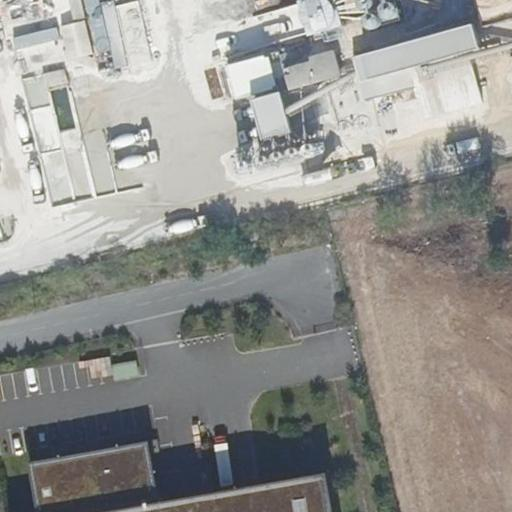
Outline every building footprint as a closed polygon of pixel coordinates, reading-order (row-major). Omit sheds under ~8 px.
[(274,0),(277,13),(293,9),(291,0),(274,0)] [(61,23),(64,58),(90,55),(87,21),(61,23)] [(240,52),(274,41),(268,21),(234,32),(240,52)] [(413,90),(420,119),(485,104),(467,25),(348,52),(354,81),(315,90),(320,111),(413,90)] [(343,82),(334,50),(278,65),(287,97),(343,82)] [(45,86),(66,83),(64,69),(43,72),(45,86)] [(255,143),(287,135),(276,90),(244,98),(255,143)] [(101,127),(129,118),(121,94),(93,103),(101,127)] [(42,142),(57,138),(48,110),(34,115),(42,142)] [(51,196),(69,193),(62,156),(44,159),(51,196)] [(114,380),(136,375),(133,361),(111,366),(114,380)] [(334,511),(328,474),(161,504),(150,442),(29,463),(37,511),(334,511)]
